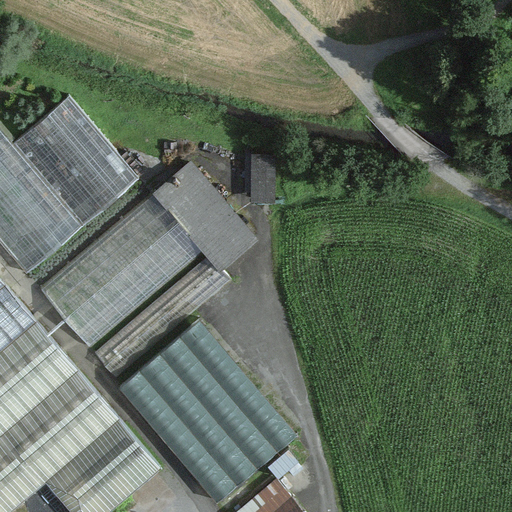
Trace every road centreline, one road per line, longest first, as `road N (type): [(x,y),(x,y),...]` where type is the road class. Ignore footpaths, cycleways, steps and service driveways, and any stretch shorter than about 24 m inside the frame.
road 1 (unclassified): [(323,511),(263,246),(264,214)]
road 2 (track): [(511,211),(424,158),(339,63)]
road 3 (track): [(339,63),(468,24),(507,0)]
